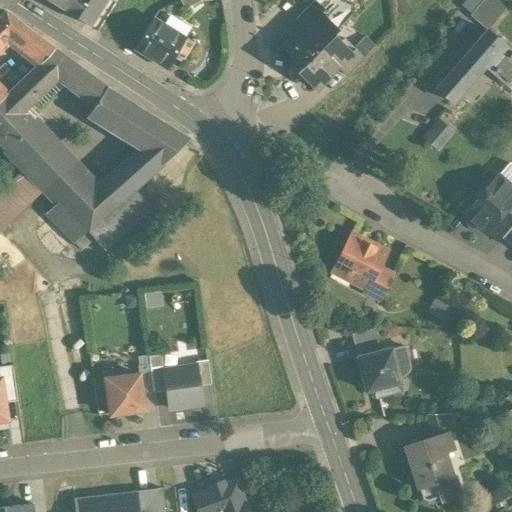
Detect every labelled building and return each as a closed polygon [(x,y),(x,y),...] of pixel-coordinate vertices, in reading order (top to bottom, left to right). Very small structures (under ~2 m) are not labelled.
[(45,0),(64,11),(70,0),(45,0)] [(70,0),(64,11),(88,27),(105,0),(70,0)] [(179,0),(184,9),(201,0),(179,0)] [(511,0),(485,0),(473,16),(484,26),(499,8),(504,12),(511,2),(511,0)] [(313,3),(294,21),(303,29),(317,15),(318,16),(322,12),(313,3)] [(4,12),(0,15),(0,49),(6,43),(26,57),(42,41),(4,12)] [(303,29),(284,48),(291,56),(290,59),(291,61),(292,63),(293,64),(295,65),(297,65),(299,64),(302,67),(331,38),(335,33),(318,16),(317,15),(303,29)] [(192,44),(152,19),(134,50),(166,69),(175,56),(182,60),(192,44)] [(480,43),(461,66),(461,65),(439,90),(453,102),(488,61),(496,69),(497,73),(509,84),(511,80),(511,54),(508,52),(509,51),(486,31),(478,41),(480,43)] [(302,67),(297,72),(317,90),(338,69),(350,57),(349,56),(331,38),(302,67)] [(54,50),(42,41),(26,57),(38,66),(54,50)] [(38,66),(15,89),(8,94),(7,95),(7,96),(23,113),(57,80),(65,86),(80,70),(54,50),(38,66)] [(350,57),(338,69),(346,77),(363,60),(354,51),(349,56),(350,57)] [(93,79),(80,70),(65,86),(78,95),(93,79)] [(23,113),(7,96),(0,101),(0,144),(25,172),(24,172),(57,205),(45,218),(81,251),(93,241),(103,251),(149,209),(134,190),(161,164),(162,165),(184,144),(188,140),(106,89),(93,79),(78,95),(95,107),(88,119),(140,150),(96,193),(52,146),(53,145),(23,113)] [(423,140),(436,151),(451,132),(438,121),(423,140)] [(511,166),(508,164),(497,177),(511,189),(511,166)] [(22,174),(0,195),(0,233),(41,195),(22,174)] [(511,189),(497,177),(464,216),(484,233),(504,210),(511,200),(511,189)] [(384,253),(351,235),(334,268),(348,276),(346,279),(364,289),(365,289),(378,265),(384,253)] [(394,274),(378,265),(365,289),(364,289),(360,295),(378,304),(394,274)] [(452,305),(434,294),(424,311),(442,322),(452,305)] [(372,329),(350,334),(356,358),(378,352),(372,329)] [(378,352),(356,358),(364,393),(375,390),(377,397),(400,391),(396,369),(407,366),(402,347),(391,350),(390,349),(378,352)] [(160,355),(148,357),(153,394),(165,392),(162,372),(163,372),(160,355)] [(207,361),(195,363),(195,367),(196,367),(199,387),(210,385),(207,361)] [(149,365),(137,367),(138,375),(141,395),(153,393),(149,365)] [(12,366),(0,367),(0,384),(3,404),(17,402),(12,366)] [(163,372),(162,372),(165,392),(168,410),(201,405),(199,387),(196,367),(195,367),(163,372)] [(138,375),(105,380),(110,416),(143,411),(141,395),(138,375)] [(450,414),(427,415),(434,437),(446,432),(447,434),(454,431),(450,414)] [(434,437),(403,447),(417,490),(414,491),(418,503),(425,506),(437,502),(438,504),(458,497),(444,454),(452,451),(447,434),(446,432),(434,437)] [(246,511),(236,481),(224,485),(223,482),(207,488),(208,491),(192,496),(197,511),(246,511)] [(163,511),(161,489),(73,499),(74,511),(163,511)]
